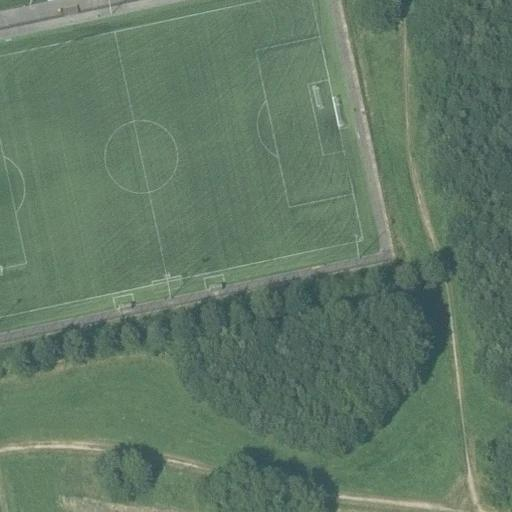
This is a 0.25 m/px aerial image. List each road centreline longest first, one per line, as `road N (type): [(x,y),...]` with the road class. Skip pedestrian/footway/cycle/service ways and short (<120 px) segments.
road 1 (track): [(479,511),(449,311),(414,177),(406,0)]
road 2 (track): [(0,448),(103,449),(310,495),(458,511)]
